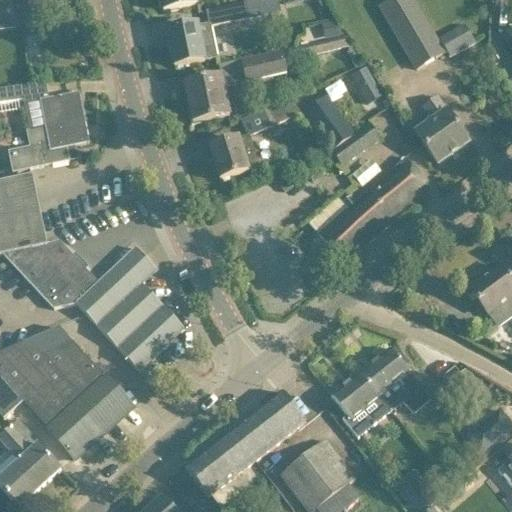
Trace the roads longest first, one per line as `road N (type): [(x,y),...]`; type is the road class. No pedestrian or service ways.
road 1 (residential): [(263,367),(182,235),(142,131),(109,0)]
road 2 (tertiary): [(91,511),(263,367)]
road 3 (tertiary): [(341,302),(511,176)]
road 4 (unclassified): [(511,380),(341,302)]
